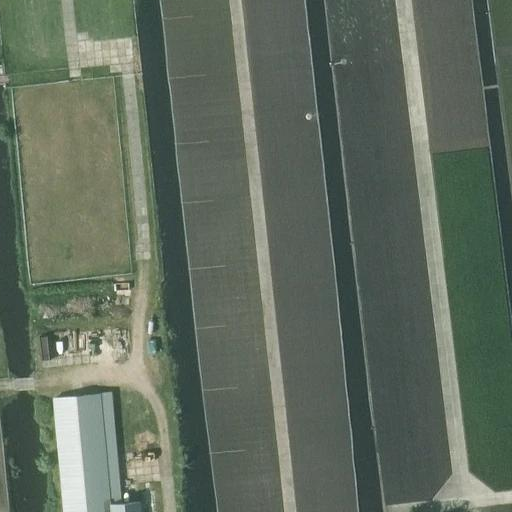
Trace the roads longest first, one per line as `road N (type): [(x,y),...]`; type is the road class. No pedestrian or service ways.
road 1 (track): [(0,386),(157,371),(127,58),(72,63),(66,0)]
road 2 (track): [(290,511),(233,0)]
road 3 (track): [(157,371),(175,511)]
